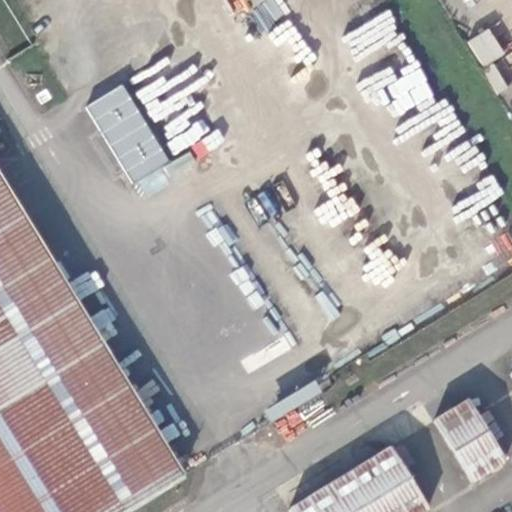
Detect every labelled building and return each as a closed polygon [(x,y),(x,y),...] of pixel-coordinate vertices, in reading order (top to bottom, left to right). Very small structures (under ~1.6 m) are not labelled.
[(487,28),(466,43),(483,67),(505,52),(487,28)] [(85,105),(130,185),(168,163),(123,84),(85,105)] [(0,511),(121,511),(183,474),(0,179),(0,511)] [(70,280),(78,298),(102,288),(94,270),(70,280)] [(92,314),(103,339),(118,332),(107,307),(92,314)] [(436,423),(470,484),(504,463),(468,403),(436,423)] [(289,511),(290,511),(426,511),(428,511),(391,449),(289,511)]
